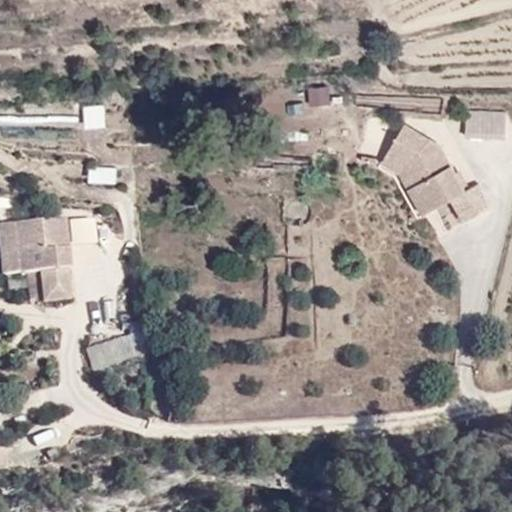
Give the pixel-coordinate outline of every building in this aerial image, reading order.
[(329,105),(330,86),(308,86),(308,105),(329,105)] [(84,130),(106,129),(104,104),(83,106),(84,130)] [(464,138),(504,138),(505,110),(464,109),(464,138)] [(415,224),(477,183),(456,133),(409,111),(383,162),(415,224)] [(117,185),(117,167),(89,167),(88,185),(117,185)] [(101,216),(0,225),(0,276),(34,273),(37,303),(77,298),(72,247),(104,244),(101,216)] [(84,341),(88,362),(138,355),(135,333),(84,341)] [(0,461),(12,461),(12,441),(0,440),(0,461)]
